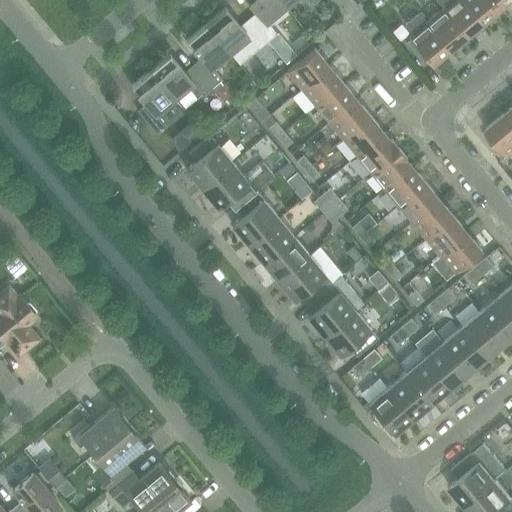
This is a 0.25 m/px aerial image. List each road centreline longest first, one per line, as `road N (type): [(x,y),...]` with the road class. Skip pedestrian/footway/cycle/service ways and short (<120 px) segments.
road 1 (tertiary): [(397,484),(371,452),(312,413),(108,163),(91,109),(56,67)]
road 2 (residential): [(0,434),(112,346),(250,511)]
road 3 (residential): [(397,484),(511,389)]
road 4 (residential): [(511,223),(425,119)]
road 5 (residential): [(425,119),(342,26)]
